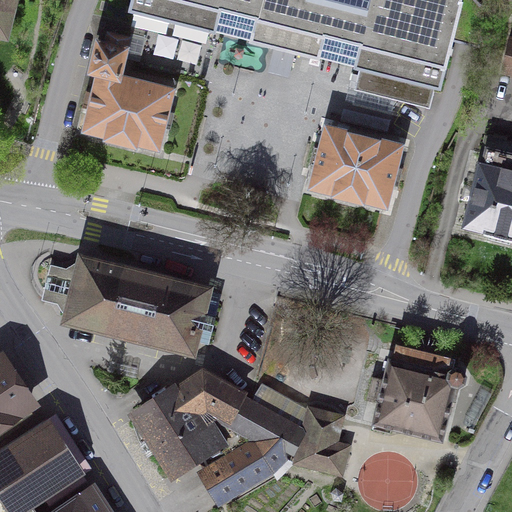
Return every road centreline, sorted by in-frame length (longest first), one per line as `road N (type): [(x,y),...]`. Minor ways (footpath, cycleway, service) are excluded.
road 1 (residential): [(511,326),(0,201)]
road 2 (tertiary): [(9,302),(149,511)]
